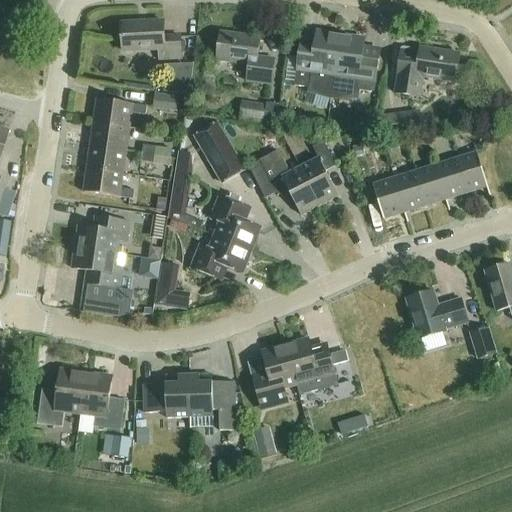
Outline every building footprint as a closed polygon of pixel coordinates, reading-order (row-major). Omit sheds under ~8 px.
[(159,61),(182,60),(181,38),(165,38),(164,22),(122,24),(124,52),(159,51),(159,61)] [(275,61),(259,59),(261,39),(222,34),(218,62),(250,66),(248,82),(272,85),(275,61)] [(336,77),(342,37),(318,34),(317,40),(303,38),(296,87),(319,91),(321,75),(336,77)] [(342,37),(336,77),(332,101),(357,101),(359,92),(373,95),(375,86),(377,86),(382,51),(366,49),(367,41),(342,37)] [(461,55),(421,49),(421,54),(403,51),(396,95),(421,99),(424,79),(456,84),(461,55)] [(152,110),(176,113),(178,98),(154,95),(152,110)] [(95,125),(130,130),(132,114),(146,117),(147,108),(98,101),(95,125)] [(239,124),(277,129),(280,108),(242,103),(239,124)] [(412,136),(409,112),(385,115),(389,139),(412,136)] [(219,124),(194,138),(221,186),(246,172),(219,124)] [(127,153),(130,130),(95,125),(91,148),(127,153)] [(0,129),(0,203),(7,183),(0,180),(0,159),(9,133),(0,129)] [(301,169),(320,207),(339,198),(326,173),(337,168),(325,143),(314,149),(319,160),(301,169)] [(142,155),(154,156),(155,148),(143,147),(142,155)] [(123,176),(127,153),(91,148),(88,171),(123,176)] [(191,219),(201,153),(183,151),(173,216),(191,219)] [(320,207),(301,169),(290,175),(279,153),(260,162),(278,198),(289,192),(301,217),(320,207)] [(457,161),(468,195),(489,189),(478,154),(457,161)] [(153,164),(154,156),(142,155),(141,163),(153,164)] [(447,202),(468,195),(457,161),(436,167),(447,202)] [(426,208),(447,202),(436,167),(415,174),(426,208)] [(121,190),(123,176),(88,171),(84,193),(134,201),(135,192),(121,190)] [(405,215),(426,208),(415,174),(394,180),(405,215)] [(384,222),(405,215),(394,180),(374,187),(384,222)] [(215,237),(253,253),(262,230),(247,223),(252,210),(220,197),(211,221),(220,224),(215,237)] [(79,228),(76,249),(118,255),(120,242),(128,243),(131,223),(101,219),(99,231),(79,228)] [(0,257),(5,259),(10,224),(0,222),(0,257)] [(253,253),(215,237),(209,251),(201,247),(191,270),(223,283),(228,269),(243,275),(253,253)] [(118,255),(76,249),(73,270),(86,272),(84,284),(121,289),(124,270),(116,269),(118,255)] [(189,311),(191,295),(175,292),(179,268),(163,265),(157,306),(189,311)] [(511,322),(511,321),(511,275),(509,265),(484,273),(496,313),(508,309),(511,322)] [(444,331),(467,324),(460,301),(437,308),(432,293),(405,301),(418,341),(444,333),(444,331)] [(131,304),(82,297),(80,311),(120,318),(130,314),(131,304)] [(469,335),(476,361),(496,355),(488,329),(469,335)] [(308,341),(285,347),(296,386),(307,383),(310,394),(338,386),(327,344),(310,348),(308,341)] [(261,354),(263,360),(267,374),(252,378),(261,414),(288,406),(283,390),(296,386),(285,347),(261,354)] [(64,413),(80,415),(86,375),(60,372),(57,392),(42,390),(37,425),(62,429),(64,413)] [(363,372),(351,374),(355,401),(367,400),(363,372)] [(112,379),(86,375),(80,415),(95,417),(93,428),(121,432),(125,402),(109,400),(112,379)] [(212,376),(188,377),(190,419),(190,430),(213,429),(213,413),(219,412),(219,432),(235,432),(234,384),(212,384),(212,376)] [(166,420),(190,419),(188,377),(165,378),(165,386),(143,387),(144,415),(166,414),(166,420)] [(362,415),(353,418),(356,430),(366,427),(362,415)] [(276,455),(269,429),(253,433),(260,460),(276,455)] [(149,446),(149,431),(137,431),(137,446),(149,446)] [(112,438),(110,457),(129,459),(131,440),(112,438)]
